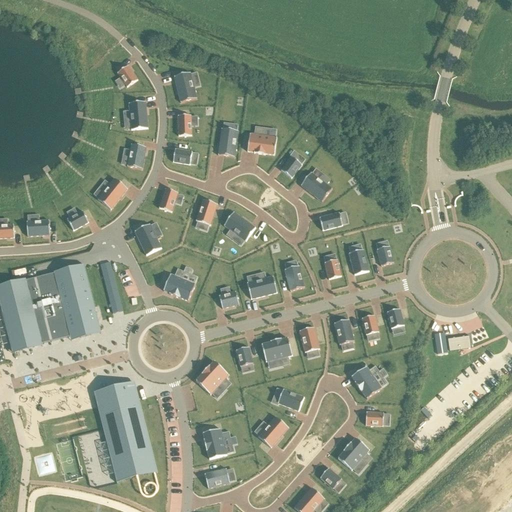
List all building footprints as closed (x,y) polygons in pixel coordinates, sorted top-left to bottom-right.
[(128,67),(118,74),(127,88),(138,81),(128,67)] [(191,74),(174,78),(181,104),(197,100),(191,74)] [(130,112),(123,112),(124,117),(130,117),(132,130),(132,131),(148,130),(146,103),(129,104),(130,112)] [(191,116),(178,117),(179,137),(192,137),(191,116)] [(250,135),(248,153),(254,154),(266,156),(266,155),(275,156),(277,138),(276,138),(262,136),(263,129),(256,128),(254,135),(250,135)] [(222,130),(218,156),(235,158),(238,132),(222,130)] [(124,150),(123,155),(130,156),(128,166),(128,167),(142,170),(146,148),(132,145),(131,151),(124,150)] [(175,150),(173,163),(190,166),(193,153),(175,150)] [(291,158),(281,171),(292,179),(302,166),(302,165),(294,160),(298,155),(294,152),(290,157),(291,158)] [(311,173),(301,187),(322,203),(333,190),(323,183),(312,174),(311,173)] [(99,199),(98,200),(111,211),(128,190),(115,179),(109,186),(104,182),(102,185),(107,189),(99,199)] [(166,190),(159,209),(172,213),(178,194),(166,190)] [(203,201),(196,222),(211,227),(218,205),(203,201)] [(83,212),(67,220),(74,232),(89,223),(83,212)] [(234,213),(224,227),(246,242),(256,229),(234,213)] [(340,214),(320,219),(323,232),(343,227),(343,226),(340,214)] [(0,226),(0,239),(15,239),(14,226),(8,226),(8,220),(3,220),(3,226),(0,226)] [(49,221),(27,223),(28,238),(50,236),(49,221)] [(150,225),(135,232),(147,257),(162,249),(150,225)] [(459,244),(447,246),(452,276),(465,274),(463,264),(480,262),(477,246),(459,248),(459,244)] [(378,251),(377,251),(381,267),(394,264),(390,247),(389,248),(378,251)] [(351,254),(349,254),(355,276),(369,273),(364,251),(362,251),(351,254)] [(338,261),(325,264),(329,281),(342,278),(338,261)] [(111,263),(101,266),(113,314),(123,312),(111,263)] [(17,283),(0,287),(0,301),(13,352),(28,348),(86,333),(100,330),(84,267),(17,283)] [(299,267),(285,271),(291,292),(305,289),(299,267)] [(171,275),(164,292),(170,294),(170,295),(180,300),(180,299),(189,302),(196,286),(194,285),(181,280),(184,273),(178,270),(175,277),(171,275)] [(248,284),(247,284),(251,300),(277,294),(273,277),(266,279),(265,273),(260,274),(261,281),(248,284)] [(467,281),(474,280),(473,274),(454,277),(457,295),(469,293),(467,281)] [(222,296),(219,297),(223,310),(239,305),(236,293),(231,294),(222,296)] [(400,310),(387,313),(392,330),(404,327),(400,310)] [(375,316),(362,320),(366,336),(367,336),(379,333),(375,316)] [(349,321),(334,324),(340,346),(341,346),(353,343),(354,343),(349,321)] [(314,328),(300,332),(305,354),(307,354),(318,351),(320,350),(314,328)] [(435,335),(438,355),(448,354),(445,334),(435,335)] [(446,339),(448,351),(470,348),(468,336),(446,339)] [(271,344),(262,346),(266,363),(268,363),(281,359),(283,367),(290,365),(288,358),(293,357),(288,339),(282,341),(282,340),(271,343),(271,344)] [(249,348),(236,351),(241,368),(253,365),(249,348)] [(203,376),(196,383),(210,395),(211,393),(220,383),(226,389),(231,384),(225,378),(228,375),(215,363),(210,367),(202,375),(203,376)] [(367,368),(352,378),(356,383),(355,384),(361,393),(362,393),(367,400),(382,390),(381,388),(373,377),(379,373),(380,373),(376,367),(369,371),(367,368)] [(136,385),(95,396),(117,483),(158,472),(136,385)] [(274,399),(272,403),(278,405),(278,404),(299,412),(305,399),(284,390),(283,392),(279,401),(274,399)] [(367,413),(366,426),(383,427),(384,415),(384,414),(367,413)] [(259,437),(258,438),(271,449),(289,429),(276,418),(268,426),(259,437)] [(221,430),(203,434),(205,441),(204,441),(207,452),(208,452),(210,461),(227,456),(227,454),(223,441),(231,439),(229,432),(222,434),(221,430)] [(344,453),(338,460),(352,472),(353,470),(362,460),(368,465),(373,460),(367,454),(370,451),(356,439),(352,444),(351,444),(344,452),(344,453)] [(492,468),(511,488),(511,486),(511,460),(507,455),(492,468)] [(329,469),(320,479),(334,490),(341,481),(342,481),(329,469)] [(227,470),(205,475),(208,490),(230,484),(230,483),(227,471),(227,470)] [(489,478),(478,487),(491,503),(503,493),(489,478)] [(312,489),(294,509),(297,511),(314,511),(315,511),(324,501),(325,500),(312,489)] [(466,490),(450,505),(456,511),(480,511),(483,509),(466,490)]
